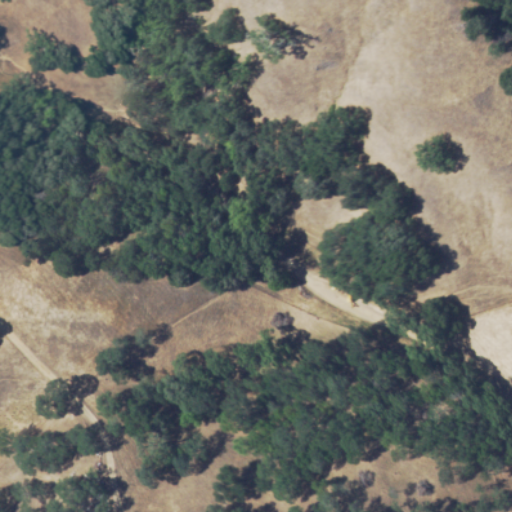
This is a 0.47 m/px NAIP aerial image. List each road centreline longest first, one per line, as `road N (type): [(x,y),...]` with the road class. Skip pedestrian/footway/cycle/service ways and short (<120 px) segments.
road 1 (track): [(0,129),(236,207),(511,369)]
road 2 (residential): [(159,511),(0,444)]
